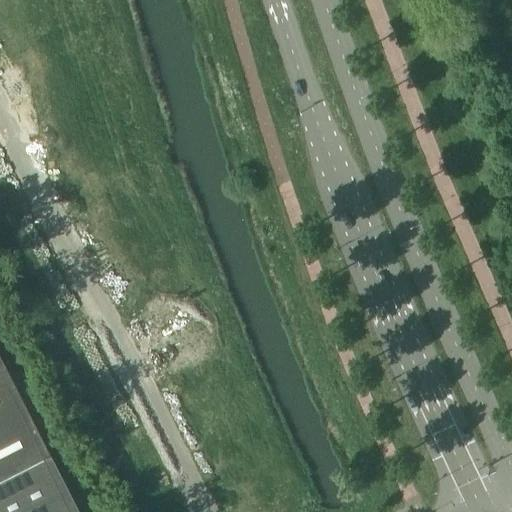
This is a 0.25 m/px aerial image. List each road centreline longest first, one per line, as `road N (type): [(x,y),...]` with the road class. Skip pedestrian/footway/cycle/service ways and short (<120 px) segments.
road 1 (secondary): [(274,0),(366,265),(482,508)]
road 2 (secondary): [(511,470),(406,233),(323,0)]
road 3 (unclassified): [(209,511),(0,108)]
